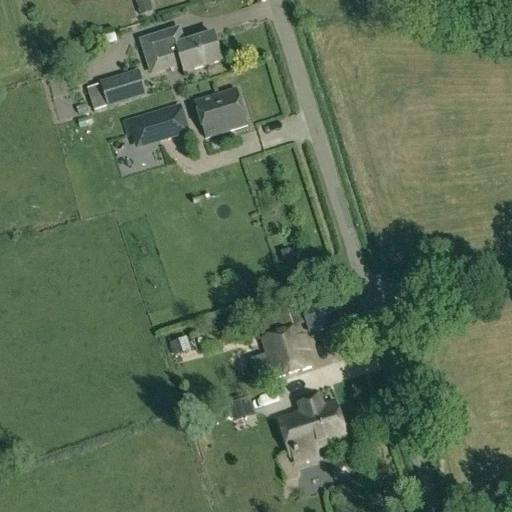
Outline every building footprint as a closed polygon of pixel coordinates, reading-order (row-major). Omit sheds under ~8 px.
[(152,13),(147,0),(135,0),(140,16),(152,13)] [(184,45),(179,30),(142,42),(152,74),(182,65),(184,74),(222,62),(213,35),(184,45)] [(108,110),(147,98),(139,71),(100,83),(108,110)] [(206,139),(248,127),(237,90),(195,103),(206,139)] [(61,105),(66,126),(90,120),(85,99),(61,105)] [(188,135),(179,107),(123,124),(128,138),(132,137),(136,151),(188,135)] [(309,334),(347,322),(338,295),(301,307),(309,334)] [(276,380),(312,368),(299,328),(263,339),(276,380)] [(186,338),(171,343),(174,354),(190,349),(186,338)] [(255,416),(250,399),(228,405),(234,423),(255,416)] [(323,407),(321,399),(300,405),(303,414),(280,421),(291,457),(294,456),(297,464),(317,458),(314,450),(347,439),(336,403),(323,407)]
